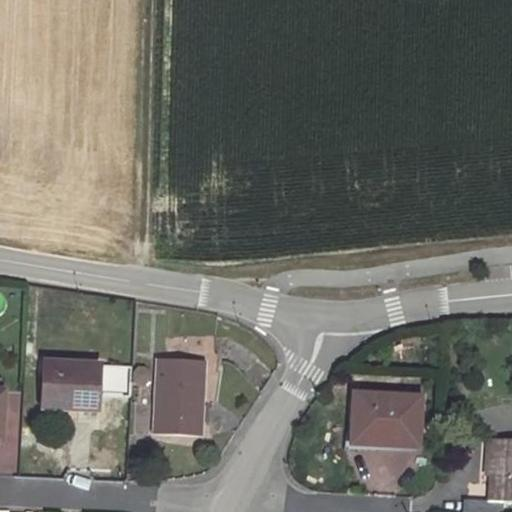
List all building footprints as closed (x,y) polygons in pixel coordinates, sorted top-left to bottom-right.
[(221,357),(222,345),(173,342),(173,356),(221,357)] [(207,367),(161,364),(160,439),(204,440),(207,367)] [(105,369),(46,367),(45,411),(102,412),(105,369)] [(9,398),(0,397),(0,441),(8,442),(9,398)] [(414,464),(417,406),(353,403),(349,452),(367,452),(366,462),(414,464)] [(469,505),(468,511),(503,511),(504,507),(511,506),(511,449),(497,449),(496,506),(469,505)]
